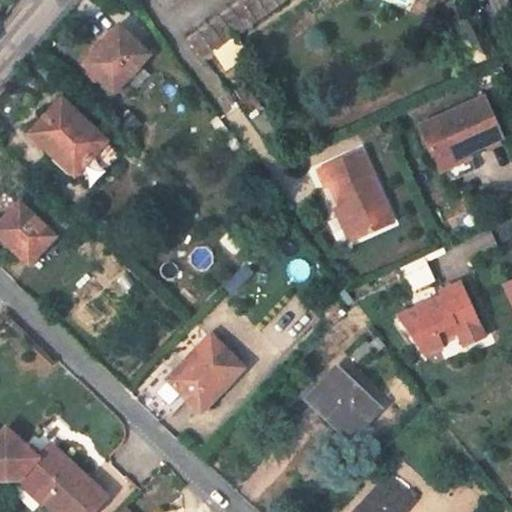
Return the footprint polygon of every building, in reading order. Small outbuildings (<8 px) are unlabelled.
[(157,0),(163,8),(164,7),(174,0),(157,0)] [(240,0),(186,39),(202,61),(286,0),(240,0)] [(109,44),(122,29),(119,26),(106,41),(109,44)] [(150,56),(122,29),(109,44),(106,41),(84,64),(115,94),(150,56)] [(32,131),(54,153),(53,154),(52,155),(68,171),(89,190),(107,171),(122,155),(121,154),(63,99),(32,131)] [(420,127),(432,154),(436,162),(441,160),(456,154),(467,149),(469,154),(504,139),(486,99),(420,127)] [(284,137),(262,109),(250,117),(273,146),(284,137)] [(467,149),(456,154),(441,160),(445,171),(472,159),(469,154),(467,149)] [(354,154),(319,169),(319,170),(326,185),(330,183),(341,207),(355,239),(393,223),(370,171),(362,154),(361,151),(354,154)] [(55,236),(20,203),(0,223),(0,234),(29,263),(55,236)] [(351,241),(355,239),(341,207),(336,209),(351,241)] [(243,247),(228,233),(221,241),(236,255),(243,247)] [(412,290),(436,279),(426,256),(401,267),(412,290)] [(223,279),(216,273),(208,281),(215,288),(223,279)] [(483,336),(459,284),(439,293),(441,297),(397,317),(423,355),(441,347),(438,341),(435,333),(453,325),(456,333),(462,345),(483,336)] [(435,333),(438,341),(456,333),(453,325),(435,333)] [(241,366),(210,336),(169,379),(202,411),(223,390),(220,387),(241,366)] [(385,346),(378,337),(369,344),(376,353),(385,346)] [(336,369),(308,398),(345,433),(359,418),(362,421),(376,407),(336,369)] [(92,511),(106,497),(50,445),(37,459),(5,429),(0,433),(0,481),(17,480),(24,473),(49,496),(45,501),(56,511),(92,511)] [(49,496),(24,473),(17,480),(42,503),(45,501),(49,496)] [(404,511),(415,501),(388,476),(354,511),(404,511)]
